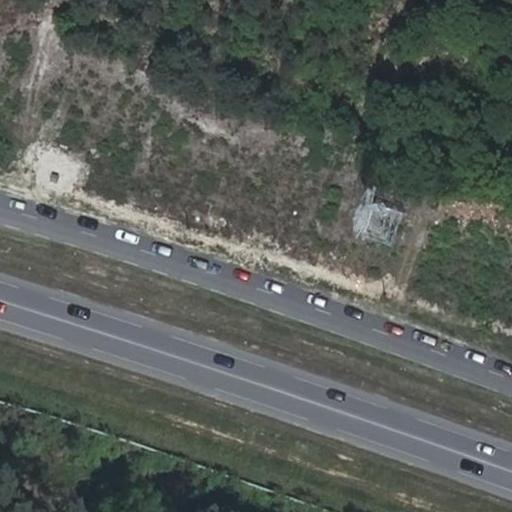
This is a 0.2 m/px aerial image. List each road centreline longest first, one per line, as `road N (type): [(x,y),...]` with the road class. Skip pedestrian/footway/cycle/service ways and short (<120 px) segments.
road 1 (residential): [(0,203),(511,375)]
road 2 (primary): [(0,294),(511,464)]
road 3 (track): [(0,116),(55,54),(77,0)]
